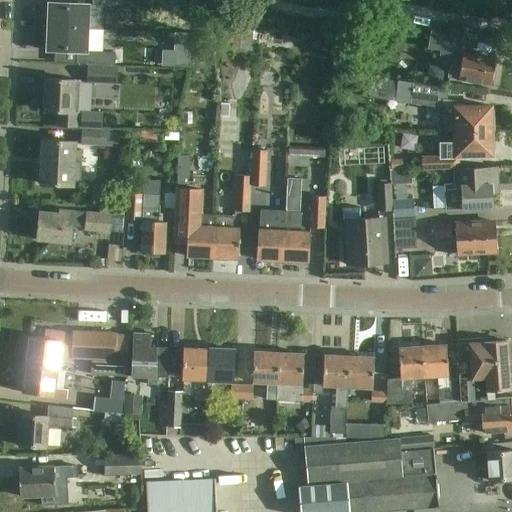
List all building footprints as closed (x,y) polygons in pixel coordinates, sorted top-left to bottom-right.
[(117,6),(117,0),(91,0),(92,4),(48,2),(48,27),(87,28),(101,29),(102,6),(117,6)] [(87,51),(87,28),(48,27),(47,51),(77,52),(76,62),(114,64),(115,52),(87,51)] [(450,62),(447,76),(490,83),(494,58),(461,52),(464,36),(431,31),(428,48),(440,50),(439,60),(450,62)] [(327,39),(311,38),(311,46),(327,47),(327,39)] [(161,49),(161,65),(190,67),(190,56),(182,56),(182,50),(174,50),(161,49)] [(334,56),(333,68),(345,69),(346,56),(334,56)] [(116,83),(117,67),(89,66),(88,82),(116,83)] [(79,111),(80,79),(46,78),(44,110),(58,111),(58,125),(101,127),(102,112),(79,111)] [(412,82),(371,78),(369,90),(395,93),(394,102),(409,104),(410,99),(412,82)] [(412,82),(410,99),(436,103),(437,106),(438,131),(454,131),(490,130),(490,106),(468,106),(468,102),(442,98),(443,87),(412,82)] [(221,102),(220,116),(229,116),(229,102),(221,102)] [(214,120),(215,146),(233,146),(232,119),(214,120)] [(128,141),(160,143),(161,130),(129,129),(128,141)] [(110,145),(111,132),(83,130),(82,143),(110,145)] [(458,169),(458,155),(491,155),(490,130),(454,131),(454,142),(438,142),(438,156),(421,156),(421,170),(454,169),(458,169)] [(111,132),(110,145),(119,145),(119,132),(111,132)] [(80,183),(81,161),(74,161),(75,142),(44,140),(43,167),(40,167),(39,181),(42,182),(42,183),(73,185),(73,183),(80,183)] [(288,156),(324,158),(325,147),(289,145),(288,156)] [(252,175),(252,185),(265,186),(267,150),(253,150),(252,175)] [(402,158),(390,158),(390,169),(402,169),(402,158)] [(495,185),(495,168),(458,169),(454,169),(455,183),(444,183),(445,209),(461,208),(461,209),(493,207),(492,185),(495,185)] [(409,169),(390,169),(390,180),(409,180),(409,169)] [(252,185),(252,175),(236,175),(235,210),(250,211),(252,187),(252,185)] [(158,220),(158,209),(159,194),(159,180),(143,180),(143,194),(126,193),(125,219),(142,219),(141,252),(165,253),(166,220),(158,220)] [(127,180),(126,190),(134,190),(135,181),(127,180)] [(377,212),(393,211),(392,192),(391,192),(391,183),(375,184),(377,212)] [(215,214),(202,214),(203,188),(176,186),(173,242),(188,243),(187,255),(213,256),(215,214)] [(311,195),(309,227),(324,228),(325,196),(311,195)] [(413,197),(392,199),(394,218),(414,216),(413,197)] [(109,233),(111,211),(98,210),(97,214),(58,210),(58,213),(39,212),(36,241),(70,244),(72,227),(84,228),(83,230),(109,233)] [(259,210),(258,259),(284,259),(285,230),(285,211),(259,210)] [(310,231),(303,231),(303,227),(300,227),(300,211),(285,211),(284,259),(309,260),(310,231)] [(240,228),(233,227),(233,215),(215,214),(213,256),(239,258),(240,228)] [(415,217),(394,218),(395,239),(416,238),(415,217)] [(350,265),(386,262),(384,218),(347,220),(350,265)] [(457,252),(497,250),(495,222),(434,225),(434,237),(451,237),(451,234),(456,234),(457,252)] [(82,258),(84,244),(72,243),(71,257),(82,258)] [(74,357),(91,359),(90,373),(127,377),(129,337),(116,336),(116,334),(73,330),(73,331),(48,329),(47,339),(29,337),(26,364),(57,367),(58,357),(74,359),(74,357)] [(155,384),(156,378),(167,378),(169,348),(150,347),(150,336),(132,335),(131,377),(147,378),(147,383),(155,384)] [(483,338),(458,339),(458,343),(457,343),(459,379),(461,399),(461,401),(488,399),(488,398),(479,398),(479,391),(511,389),(510,373),(511,372),(511,345),(508,346),(508,340),(483,342),(483,338)] [(459,379),(448,380),(446,345),(423,346),(425,377),(438,376),(440,401),(461,399),(459,379)] [(411,378),(425,377),(423,346),(398,348),(400,378),(387,379),(387,391),(387,403),(385,403),(385,407),(394,407),(394,404),(413,403),(411,378)] [(206,399),(208,349),(184,348),(182,378),(194,379),(193,399),(206,399)] [(207,400),(207,379),(233,380),(234,351),(208,349),(206,399),(207,400)] [(278,383),(279,353),(255,352),(254,382),(278,383)] [(312,402),(313,389),(302,389),(302,384),(303,384),(304,354),(279,353),(278,383),(277,401),(302,402),(302,401),(312,402)] [(348,387),(350,356),(325,355),(324,370),(315,369),(314,393),(323,393),(323,386),(324,386),(324,385),(337,386),(336,407),(331,407),(330,433),(345,434),(348,387)] [(350,356),(348,387),(373,388),(374,358),(350,356)] [(55,386),(57,367),(26,364),(23,393),(66,398),(67,388),(55,386)] [(230,399),(242,399),(242,384),(231,384),(230,399)] [(242,384),(242,399),(253,399),(253,384),(242,384)] [(89,405),(90,392),(70,391),(69,404),(89,405)] [(180,426),(182,392),(167,391),(165,436),(180,436),(180,426)] [(387,403),(387,391),(371,391),(371,402),(385,403),(387,403)] [(124,394),(123,413),(140,414),(141,395),(124,394)] [(104,411),(120,413),(122,399),(94,396),(93,410),(104,411)] [(488,399),(461,401),(461,402),(426,404),(427,422),(483,418),(484,432),(511,430),(511,405),(511,397),(488,399)] [(71,427),(73,408),(48,405),(46,416),(21,412),(17,443),(44,447),(47,424),(71,427)] [(104,411),(103,420),(119,422),(120,413),(104,411)] [(304,416),(294,425),(301,433),(311,424),(304,416)] [(204,425),(196,425),(196,436),(204,436),(204,425)] [(407,450),(432,448),(434,448),(433,434),(405,437),(407,450)] [(357,511),(437,505),(432,448),(407,450),(405,437),(336,443),(336,437),(304,437),(308,485),(335,482),(336,489),(349,488),(350,511),(357,511)] [(488,479),(511,477),(511,450),(475,454),(476,466),(487,465),(488,479)] [(104,474),(141,473),(140,455),(103,455),(104,474)] [(54,477),(76,475),(75,465),(19,468),(20,480),(17,480),(18,493),(20,493),(20,497),(42,495),(42,504),(67,503),(66,487),(55,488),(54,477)] [(146,511),(216,511),(215,479),(145,482),(146,511)] [(308,485),(299,485),(300,511),(350,511),(349,488),(336,489),(335,482),(308,485)]
